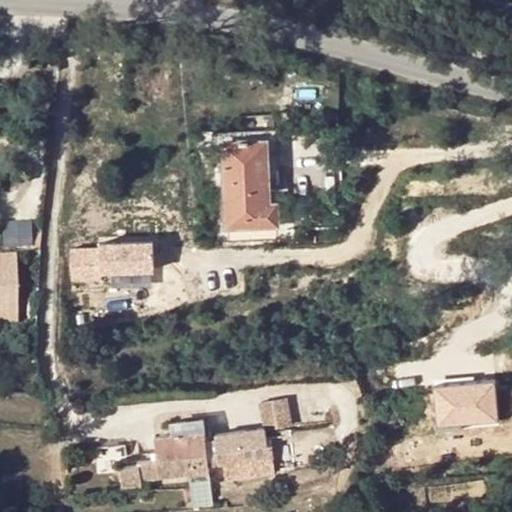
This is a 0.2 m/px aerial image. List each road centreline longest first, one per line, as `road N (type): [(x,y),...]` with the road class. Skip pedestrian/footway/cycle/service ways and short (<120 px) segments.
road 1 (unknown): [(53,435),(47,303),(67,0)]
road 2 (tertiary): [(511,86),(291,21),(106,0)]
